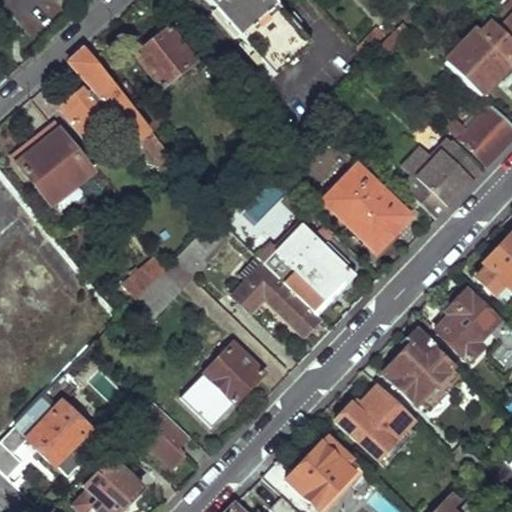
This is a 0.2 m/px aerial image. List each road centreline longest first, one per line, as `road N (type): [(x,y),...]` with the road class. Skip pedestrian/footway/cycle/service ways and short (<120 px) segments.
road 1 (residential): [(193,511),(511,176)]
road 2 (residential): [(0,107),(119,0)]
